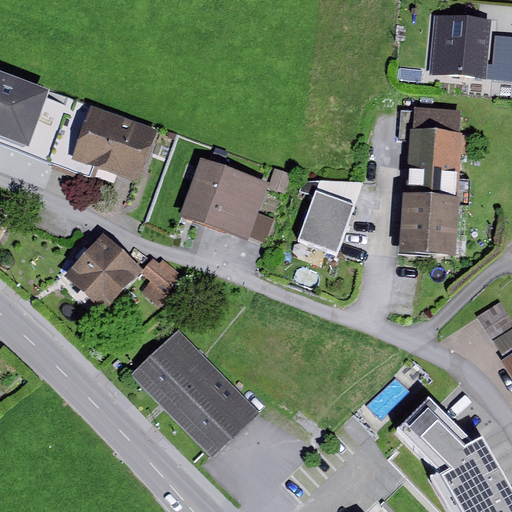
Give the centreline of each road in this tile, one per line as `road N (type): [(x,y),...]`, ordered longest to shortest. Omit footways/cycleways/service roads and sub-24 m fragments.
road 1 (residential): [(511,426),(497,402),(417,339),(0,180)]
road 2 (primary): [(0,317),(192,511)]
